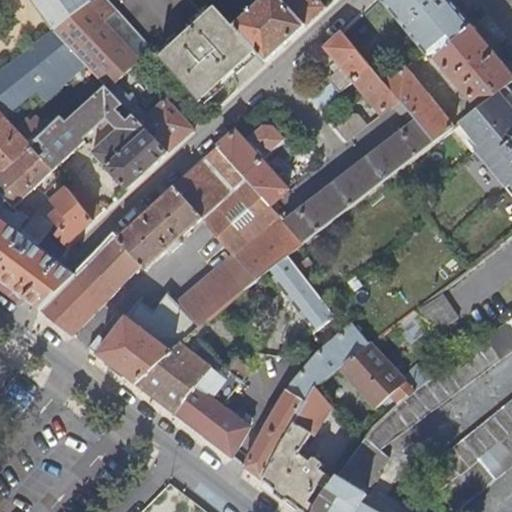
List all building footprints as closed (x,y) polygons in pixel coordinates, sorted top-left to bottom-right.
[(31,0),(55,32),(90,5),(94,1),(93,0),(31,0)] [(95,0),(94,1),(90,5),(142,62),(155,51),(107,0),(95,0)] [(290,43),(308,27),(283,0),(266,0),(241,24),(232,13),(227,18),(258,53),(268,63),(290,43)] [(319,0),(283,0),(308,27),(327,8),(319,0)] [(450,0),(382,0),(429,56),(445,49),(446,51),(473,27),(450,0)] [(107,89),(128,111),(136,102),(118,84),(142,62),(90,5),(55,32),(87,67),(107,89)] [(246,64),(258,53),(227,18),(217,7),(159,57),(202,103),(246,64)] [(446,51),(437,59),(480,110),(510,87),(511,85),(511,74),(495,53),(473,27),(446,51)] [(0,122),(5,118),(37,94),(47,104),(87,67),(55,32),(0,75),(0,122)] [(314,101),(322,110),(356,83),(374,69),(344,35),(328,49),(345,68),(333,78),(333,85),(314,101)] [(374,69),(356,83),(384,115),(394,107),(402,101),(388,84),(374,69)] [(406,69),(388,84),(402,101),(438,142),(462,124),(468,119),(461,111),(452,117),(456,122),(451,124),(406,69)] [(511,90),(510,87),(480,110),(468,119),(462,124),(483,148),(478,153),(510,191),(511,189),(511,90)] [(151,170),(169,153),(138,120),(132,124),(118,111),(124,107),(107,89),(88,106),(68,125),(63,119),(38,143),(48,152),(41,159),(55,174),(86,144),(84,141),(108,120),(118,132),(94,154),(128,191),(151,170)] [(63,119),(68,125),(88,106),(78,96),(58,113),(63,119)] [(169,153),(195,129),(168,99),(141,123),(169,153)] [(287,213),(282,217),(305,244),(438,142),(402,101),(394,107),(402,116),(411,117),(411,120),(413,124),(292,218),(287,213)] [(358,112),(337,128),(348,142),(369,126),(358,112)] [(5,118),(0,122),(0,178),(32,148),(5,118)] [(237,132),(220,148),(247,178),(264,162),(237,132)] [(0,178),(0,190),(17,208),(55,174),(41,159),(32,148),(0,178)] [(116,237),(77,275),(43,311),(75,337),(143,268),(149,272),(172,251),(178,256),(187,248),(182,241),(206,221),(236,254),(181,303),(162,284),(143,300),(110,342),(100,337),(91,348),(128,376),(140,385),(186,346),(202,332),(250,291),(272,273),(292,255),(305,244),(282,217),(273,207),(247,178),(220,148),(122,238),(116,237)] [(311,148),(291,164),(301,175),(320,159),(311,148)] [(264,162),(247,178),(273,207),(290,190),(264,162)] [(75,181),(67,187),(69,190),(85,209),(93,202),(75,181)] [(0,216),(25,235),(28,231),(25,226),(29,218),(17,208),(0,190),(0,216)] [(85,209),(69,190),(55,203),(63,212),(55,220),(64,230),(59,236),(69,245),(95,222),(90,216),(85,209)] [(98,210),(90,216),(95,222),(102,215),(98,210)] [(0,216),(0,278),(38,305),(43,311),(77,275),(66,270),(61,262),(41,247),(49,237),(53,239),(59,229),(40,215),(28,231),(25,235),(0,216)] [(53,239),(49,237),(41,247),(61,262),(68,250),(53,239)] [(292,255),(272,273),(316,331),(338,316),(292,255)] [(202,332),(223,356),(270,318),(250,291),(202,332)] [(443,293),(421,310),(438,332),(459,318),(443,293)] [(511,350),(511,319),(416,391),(396,407),(377,426),(338,481),(317,511),(378,511),(366,505),(388,469),(393,458),(383,450),(429,413),(492,364),(511,350)] [(291,391),(247,467),(265,481),(317,386),(340,369),(371,345),(354,326),(315,360),(291,391)] [(371,345),(340,369),(377,409),(389,398),(396,407),(416,391),(371,345)] [(226,375),(186,346),(140,385),(235,457),(254,427),(228,407),(254,370),(239,359),(226,375)] [(339,413),(317,386),(265,481),(295,504),(306,511),(317,511),(338,481),(326,473),(327,469),(327,463),(318,458),(314,462),(304,454),(313,435),(318,437),(326,423),(339,413)] [(511,402),(426,473),(458,511),(511,466),(511,402)]
